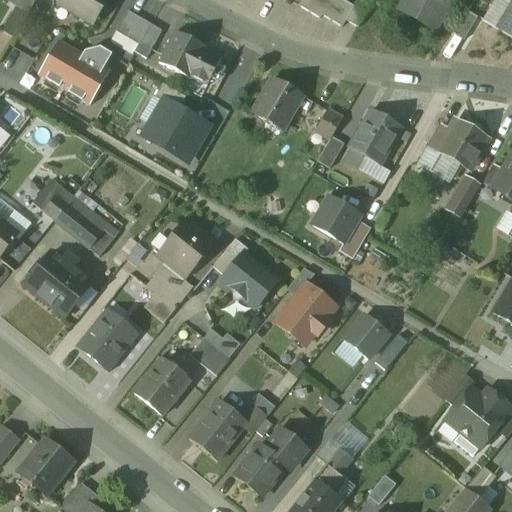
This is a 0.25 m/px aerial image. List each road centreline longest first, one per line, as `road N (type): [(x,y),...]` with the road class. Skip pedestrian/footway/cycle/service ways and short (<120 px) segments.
road 1 (residential): [(187,0),(334,64),(511,91)]
road 2 (secondary): [(0,354),(195,511)]
